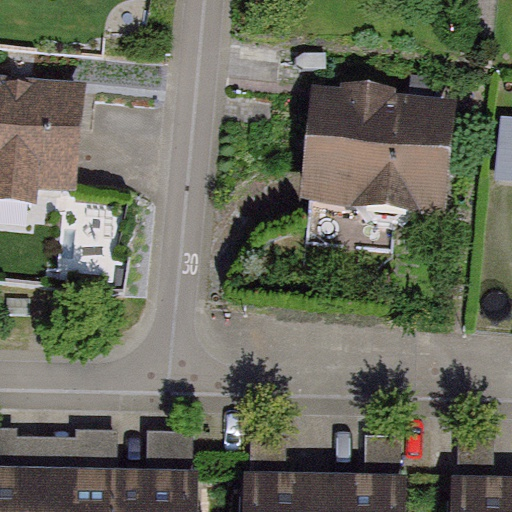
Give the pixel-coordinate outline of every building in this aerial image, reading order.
[(112,106),(0,88),(0,194),(96,209),(112,106)] [(485,119),(330,105),(321,212),(475,226),(485,119)] [(223,511),(225,478),(0,472),(0,511),(223,511)] [(425,511),(426,488),(273,484),(272,511),(425,511)] [(511,511),(511,485),(479,485),(478,511),(511,511)]
